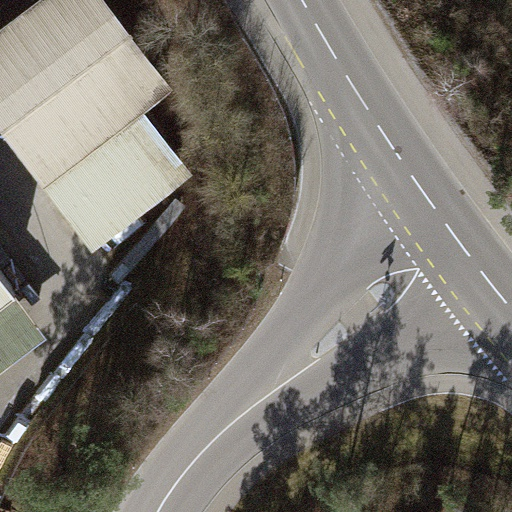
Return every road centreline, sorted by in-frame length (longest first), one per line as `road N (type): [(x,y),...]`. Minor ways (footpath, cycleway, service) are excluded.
road 1 (tertiary): [(460,241),(223,432),(161,511)]
road 2 (tertiary): [(303,0),(460,241)]
